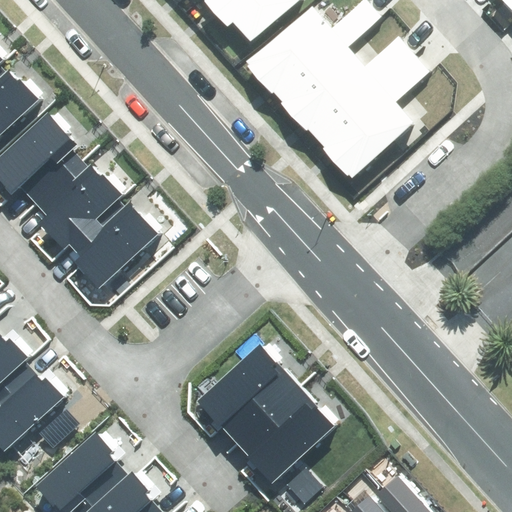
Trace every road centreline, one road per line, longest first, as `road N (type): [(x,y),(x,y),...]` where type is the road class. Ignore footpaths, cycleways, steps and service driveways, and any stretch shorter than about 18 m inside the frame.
road 1 (residential): [(299,243),(143,378),(0,226)]
road 2 (residential): [(430,0),(508,86),(506,116),(331,277)]
road 3 (residential): [(77,0),(299,243)]
road 4 (residential): [(331,277),(511,474)]
road 5 (unknown): [(511,210),(378,329)]
